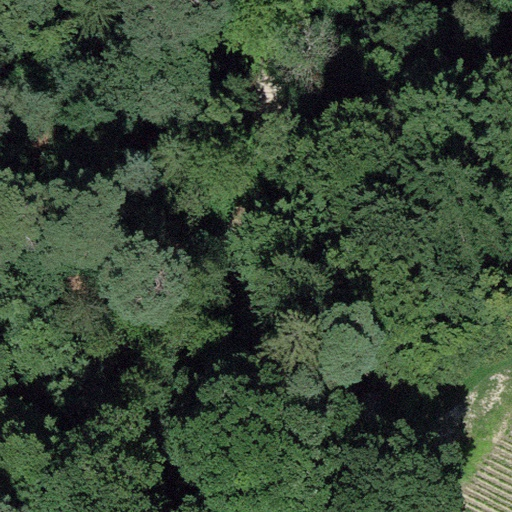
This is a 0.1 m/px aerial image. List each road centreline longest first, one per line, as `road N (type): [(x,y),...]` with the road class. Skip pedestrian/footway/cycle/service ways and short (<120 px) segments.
road 1 (track): [(298,0),(260,349),(278,511)]
road 2 (track): [(374,511),(449,396),(511,363)]
